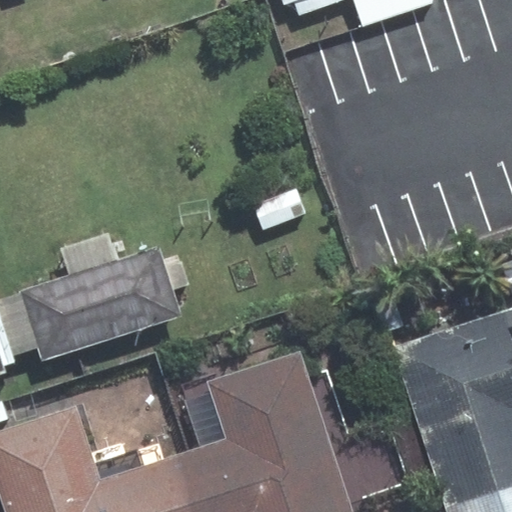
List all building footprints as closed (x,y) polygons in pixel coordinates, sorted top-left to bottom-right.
[(271,0),(275,8),(289,3),(294,15),(334,0),(345,0),(356,28),(424,5),(422,0),(271,0)] [(288,191),(246,206),(255,231),(299,216),(288,191)] [(0,358),(27,350),(31,364),(170,319),(161,293),(182,286),(174,263),(153,270),(148,249),(106,263),(97,235),(50,250),(59,278),(0,297),(0,358)] [(511,309),(494,316),(511,372),(511,309)] [(511,372),(494,316),(385,351),(438,510),(511,485),(511,372)] [(200,395),(177,403),(193,449),(213,511),(358,511),(401,497),(376,422),(318,441),(289,353),(197,384),(200,395)] [(213,511),(193,449),(133,469),(127,453),(85,467),(66,409),(0,430),(0,511),(213,511)] [(511,511),(511,485),(438,510),(438,511),(511,511)]
